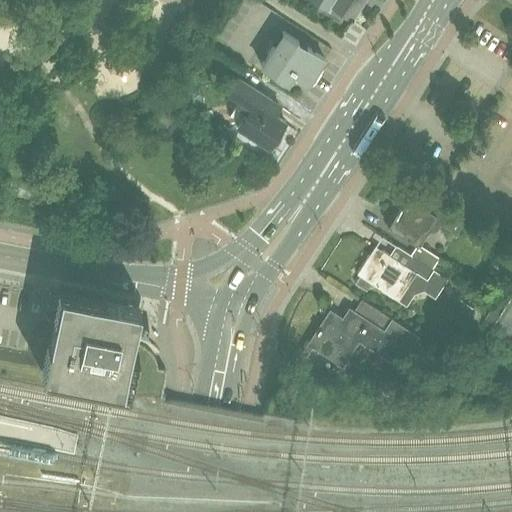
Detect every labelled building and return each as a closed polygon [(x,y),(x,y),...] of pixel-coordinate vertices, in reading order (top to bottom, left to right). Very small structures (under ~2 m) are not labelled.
[(318,0),(328,6),(331,2),(350,15),(348,17),(350,18),(361,0),(318,0)] [(283,31),(261,64),(287,81),(293,72),(309,82),(325,58),(283,31)] [(237,77),(228,92),(250,105),(238,124),(269,144),(284,120),(261,105),(267,96),(237,77)] [(422,202),(421,203),(407,194),(388,224),(415,242),(414,242),(417,244),(411,253),(412,254),(432,267),(439,257),(420,244),(429,230),(431,231),(432,231),(434,231),(435,230),(436,230),(437,229),(440,224),(455,234),(466,218),(440,201),(433,197),(430,202),(428,201),(422,202)] [(432,267),(412,254),(405,264),(383,250),(377,258),(369,254),(357,272),(398,299),(407,284),(412,288),(424,283),(438,292),(447,277),(432,267)] [(51,333),(49,342),(43,369),(42,373),(131,390),(138,350),(137,350),(137,351),(130,350),(132,342),(132,340),(139,302),(140,301),(105,295),(105,294),(60,285),(59,286),(58,295),(53,316),(54,317),(51,333)] [(398,363),(417,334),(361,298),(347,321),(331,311),(321,327),(319,326),(316,331),(318,332),(312,341),(343,361),(359,337),(398,363)] [(485,318),(494,324),(501,314),(491,308),(485,318)]
